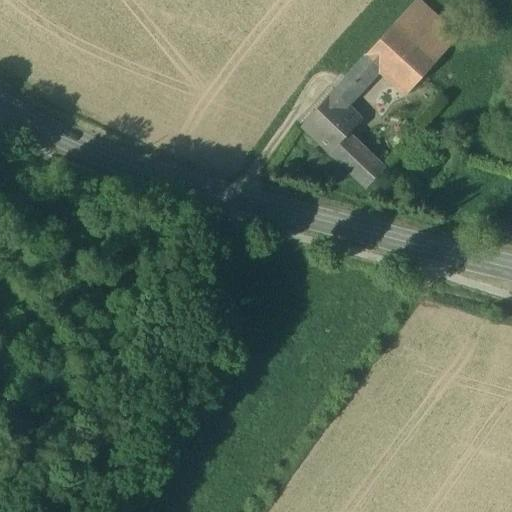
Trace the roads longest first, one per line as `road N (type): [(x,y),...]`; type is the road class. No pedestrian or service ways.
road 1 (secondary): [(511,269),(116,161),(0,105)]
road 2 (track): [(233,198),(198,283),(0,500)]
road 3 (track): [(233,198),(290,115),(395,0)]
